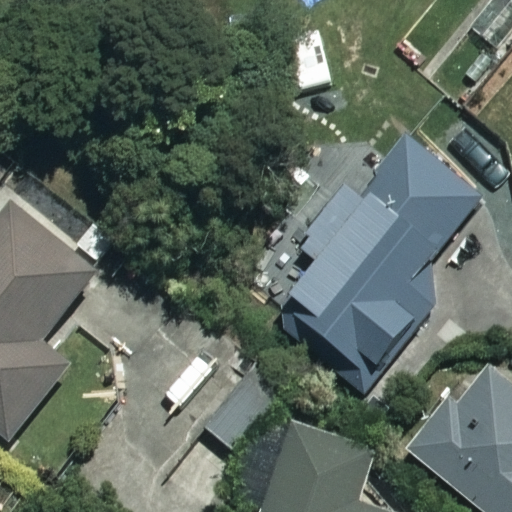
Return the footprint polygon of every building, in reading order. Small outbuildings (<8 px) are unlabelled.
[(480,203),(404,144),(359,202),(345,192),(299,251),(324,270),(287,317),(372,383),(433,304),(414,288),(480,203)] [(97,279),(17,209),(0,227),(0,435),(9,444),(69,375),(38,347),(97,279)] [(303,398),(257,364),(205,434),(250,468),(303,398)] [(511,511),(511,393),(486,372),(415,460),(479,511),(511,511)] [(371,454),(295,426),(264,511),(369,511),(353,506),(371,454)]
